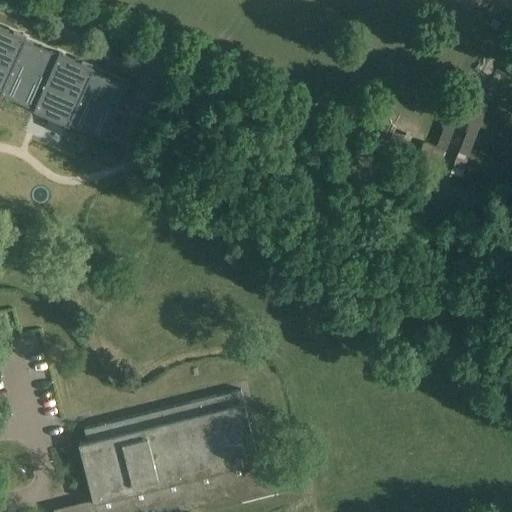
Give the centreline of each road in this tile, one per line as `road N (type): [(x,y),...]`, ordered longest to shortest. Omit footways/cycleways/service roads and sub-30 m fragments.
road 1 (residential): [(511,285),(297,124),(51,0)]
road 2 (residential): [(0,432),(29,427),(52,492),(0,507)]
